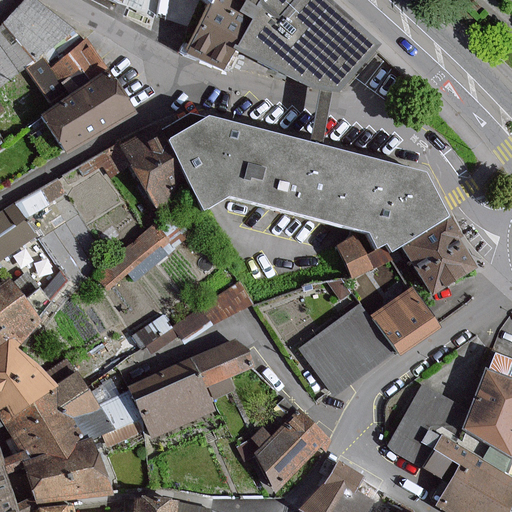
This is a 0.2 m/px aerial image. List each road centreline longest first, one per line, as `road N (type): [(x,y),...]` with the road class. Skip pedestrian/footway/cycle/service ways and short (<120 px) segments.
road 1 (residential): [(511,232),(471,207),(404,130),(207,78)]
road 2 (residential): [(0,202),(207,78)]
road 3 (residential): [(344,435),(377,382),(511,287)]
road 4 (primary): [(353,0),(511,157)]
road 5 (residential): [(207,78),(62,0)]
road 6 (primary): [(511,103),(403,0)]
